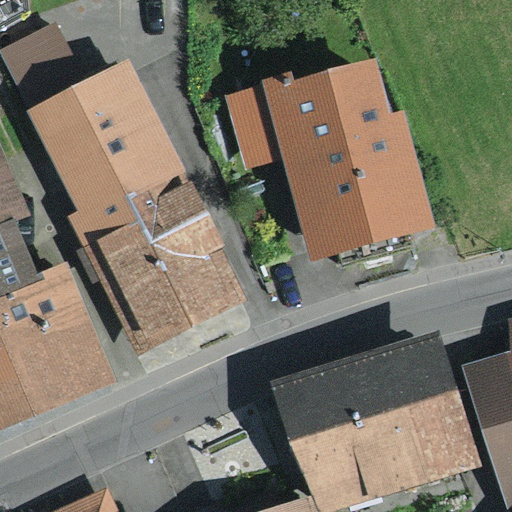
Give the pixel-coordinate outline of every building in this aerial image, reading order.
[(29,16),(27,0),(0,0),(0,22),(3,28),(29,16)] [(50,140),(93,119),(83,98),(70,72),(27,94),(50,140)] [(410,248),(404,223),(406,223),(367,74),(295,93),(291,80),(243,94),(259,154),(305,142),(341,267),(410,248)] [(93,119),(50,140),(87,213),(173,170),(125,76),(83,98),(93,119)] [(213,278),(224,272),(173,170),(87,213),(99,236),(86,243),(127,324),(137,319),(147,337),(224,299),(213,278)] [(0,193),(0,226),(12,221),(0,193)] [(0,300),(25,289),(0,227),(0,300)] [(0,311),(8,332),(38,320),(64,385),(101,369),(79,316),(74,318),(56,276),(25,289),(0,300),(0,311)] [(0,410),(64,385),(38,320),(8,332),(0,311),(0,410)] [(288,388),(304,439),(438,399),(422,348),(288,388)] [(498,463),(511,458),(511,374),(511,371),(507,358),(469,370),(498,463)] [(454,450),(438,399),(304,439),(327,511),(459,472),(454,450)] [(511,507),(511,458),(498,463),(511,508),(511,507)] [(109,511),(103,498),(71,511),(109,511)]
